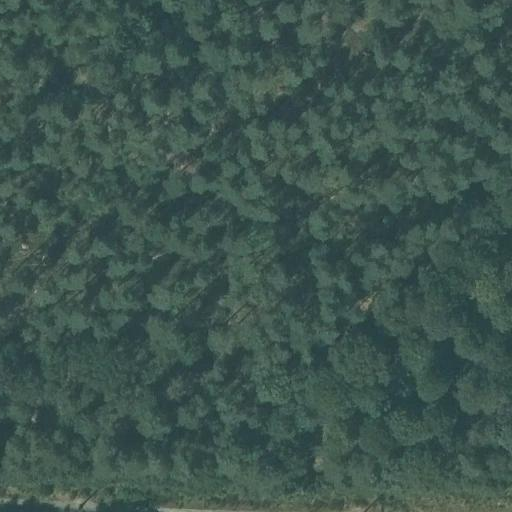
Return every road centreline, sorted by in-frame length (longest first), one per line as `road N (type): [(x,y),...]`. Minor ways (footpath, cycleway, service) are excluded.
road 1 (track): [(0,420),(274,434),(321,424)]
road 2 (track): [(321,424),(376,368),(511,192)]
